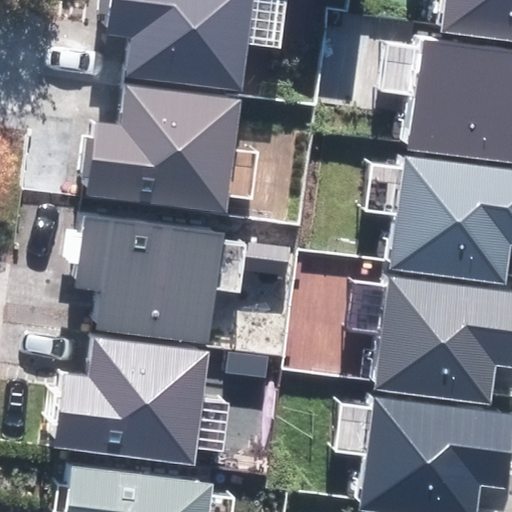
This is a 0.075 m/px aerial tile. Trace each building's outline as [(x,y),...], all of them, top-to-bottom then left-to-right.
[(104,0),(99,36),(125,40),(120,77),(242,94),(249,39),(272,42),(277,0),(104,0)] [(511,0),(450,0),(447,32),(511,39),(511,0)] [(511,49),(427,38),(426,48),(385,43),(379,96),(419,101),(413,148),(511,160),(511,49)] [(114,120),(88,117),(78,192),(226,212),(227,202),(250,205),(256,156),(234,153),(241,99),(119,82),(114,120)] [(511,173),(409,161),(408,171),(367,166),(360,218),(401,223),(395,270),(505,285),(510,245),(511,245),(511,173)] [(78,213),(68,288),(93,291),(88,329),(211,345),(218,291),(241,294),(247,245),(225,242),(226,232),(78,213)] [(511,294),(395,280),(393,290),(353,285),(346,337),(386,342),(380,390),(490,404),(496,365),(511,366),(511,294)] [(83,372),(57,368),(47,444),(195,464),(196,454),(219,457),(226,408),(203,405),(210,351),(88,334),(83,372)] [(228,352),(226,373),(265,379),(268,358),(228,352)] [(511,414),(380,398),(378,408),(338,403),(331,455),(372,460),(366,508),(399,511),(477,511),(481,483),(506,486),(511,443),(511,414)] [(69,464),(62,511),(236,511),(238,496),(215,493),(217,484),(69,464)]
